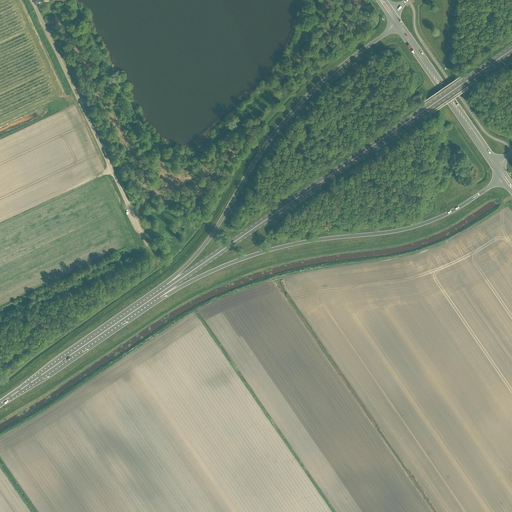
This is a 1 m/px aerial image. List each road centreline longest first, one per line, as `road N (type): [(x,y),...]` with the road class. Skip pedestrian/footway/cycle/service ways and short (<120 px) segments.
road 1 (primary): [(151,299),(511,49)]
road 2 (primary): [(151,299),(255,254),(420,224),(505,176)]
road 3 (primary): [(400,24),(288,115),(210,236),(151,299)]
road 4 (unclassified): [(145,244),(31,0)]
road 5 (track): [(145,244),(157,263),(0,377)]
road 6 (primary): [(0,403),(151,299)]
road 7 (primary): [(496,163),(400,24)]
